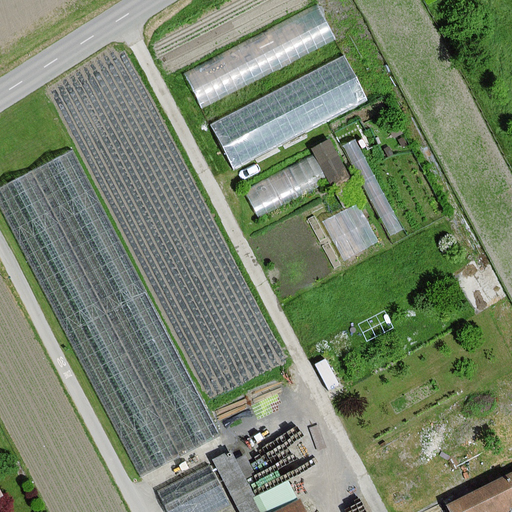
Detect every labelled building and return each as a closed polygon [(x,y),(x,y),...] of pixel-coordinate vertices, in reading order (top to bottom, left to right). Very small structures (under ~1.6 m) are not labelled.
[(201,100),(340,42),(324,5),(185,64),(201,100)] [(233,164),(370,98),(348,52),(211,117),(233,164)] [(347,175),(329,141),(314,149),(332,183),(347,175)] [(0,188),(0,208),(140,475),(219,436),(75,150),(0,188)] [(345,258),(381,238),(358,197),(322,217),(345,258)] [(241,511),(260,511),(230,452),(215,460),(241,511)] [(159,491),(170,511),(209,511),(228,502),(208,466),(159,491)] [(511,475),(450,504),(453,511),(498,511),(511,506),(511,475)] [(303,511),(299,502),(279,511),(303,511)]
